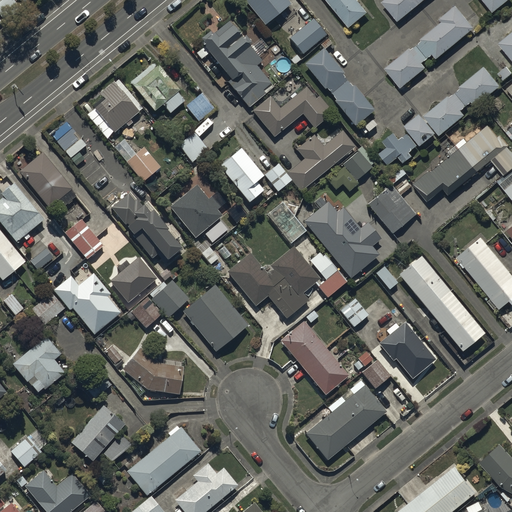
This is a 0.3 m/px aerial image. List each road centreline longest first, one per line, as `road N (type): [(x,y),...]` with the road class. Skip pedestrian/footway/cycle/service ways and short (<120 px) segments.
road 1 (residential): [(511,363),(325,511)]
road 2 (secondary): [(158,0),(0,129)]
road 3 (residential): [(318,511),(257,442),(252,397)]
